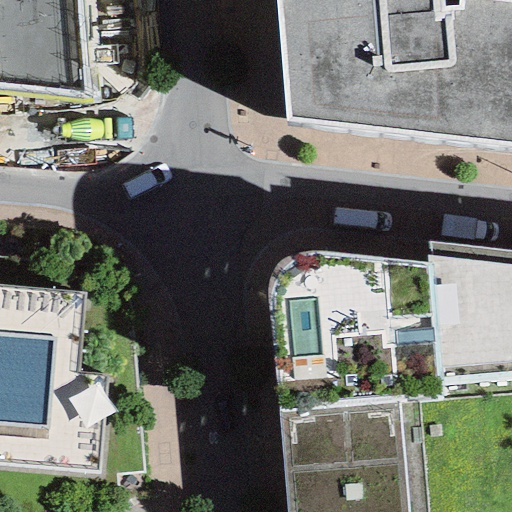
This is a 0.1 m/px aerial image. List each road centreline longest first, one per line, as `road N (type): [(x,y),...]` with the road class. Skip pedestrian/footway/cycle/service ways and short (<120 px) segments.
road 1 (residential): [(228,511),(200,195)]
road 2 (residential): [(200,195),(297,194),(511,214)]
road 3 (residential): [(0,184),(200,195)]
road 4 (residential): [(200,195),(180,0)]
